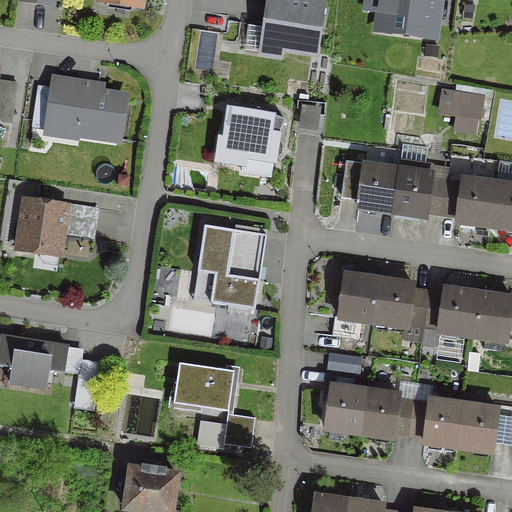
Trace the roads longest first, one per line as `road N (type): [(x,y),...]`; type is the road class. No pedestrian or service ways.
road 1 (residential): [(167,60),(132,304),(116,320),(98,321),(0,308)]
road 2 (residential): [(286,460),(511,493)]
road 3 (residential): [(298,238),(286,460)]
road 4 (residential): [(298,238),(511,268)]
road 5 (residential): [(0,35),(167,60)]
